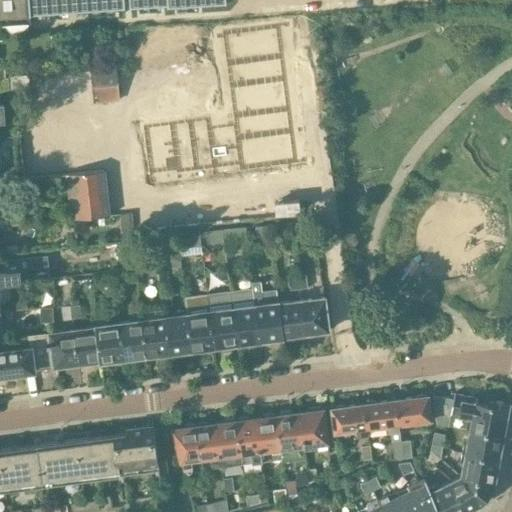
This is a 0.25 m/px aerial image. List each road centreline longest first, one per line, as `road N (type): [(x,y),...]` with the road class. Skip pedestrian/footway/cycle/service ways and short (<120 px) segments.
road 1 (residential): [(351,376),(320,179),(137,198),(128,110)]
road 2 (residential): [(0,418),(351,376)]
road 3 (residential): [(351,376),(511,366)]
